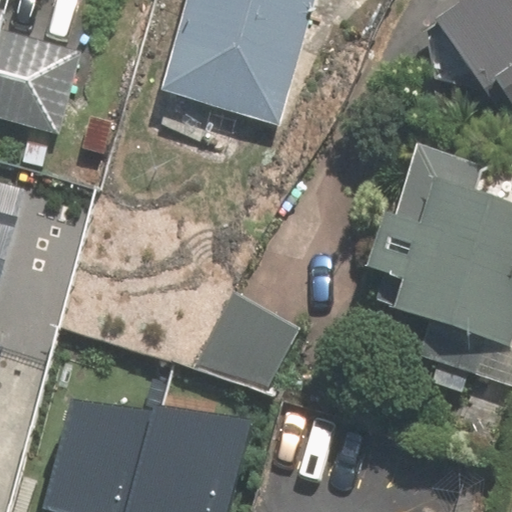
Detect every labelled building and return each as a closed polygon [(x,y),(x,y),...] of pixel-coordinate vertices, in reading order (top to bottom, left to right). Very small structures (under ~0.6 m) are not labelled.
[(285,139),(323,0),(187,0),(159,105),(285,139)] [(511,2),(510,0),(477,0),(436,30),(492,107),(504,98),(511,108),(511,2)] [(88,26),(0,9),(0,112),(70,125),(88,26)] [(0,292),(31,176),(0,168),(0,292)] [(402,288),(394,315),(511,349),(511,207),(433,185),(419,232),(382,221),(366,278),(402,288)] [(229,511),(260,409),(77,390),(47,499),(92,511),(229,511)]
